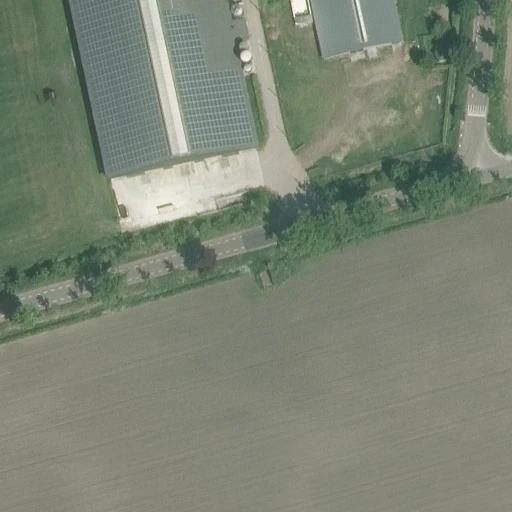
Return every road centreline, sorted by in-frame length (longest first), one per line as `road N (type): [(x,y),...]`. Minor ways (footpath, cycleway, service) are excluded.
road 1 (unclassified): [(0,314),(479,178)]
road 2 (unclassified): [(479,178),(472,128),(480,0)]
